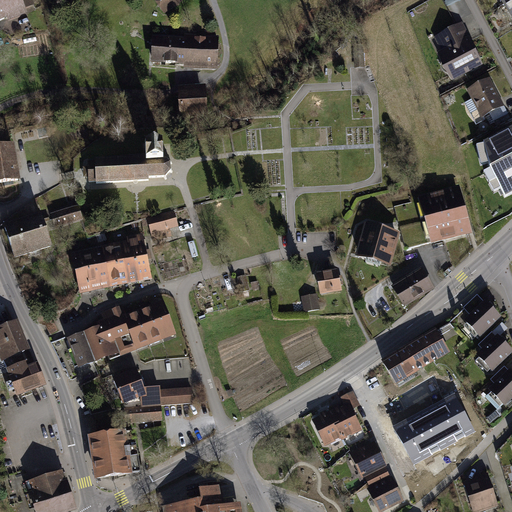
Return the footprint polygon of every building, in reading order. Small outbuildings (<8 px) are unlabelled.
[(0,0),(0,18),(6,16),(2,4),(12,0),(0,0)] [(12,0),(2,4),(6,16),(25,9),(20,0),(12,0)] [(176,0),(159,0),(165,8),(177,0),(176,0)] [(453,79),(480,65),(460,26),(442,36),(449,50),(441,55),(453,79)] [(23,37),(24,44),(37,42),(35,34),(23,37)] [(153,62),(217,65),(218,43),(217,43),(217,37),(205,37),(205,42),(196,42),(196,36),(185,35),(185,41),(154,40),(153,62)] [(354,55),(355,55),(363,54),(364,54),(363,45),(353,46),(354,55)] [(355,55),(355,67),(364,67),(363,54),(355,55)] [(469,91),(483,116),(502,106),(488,81),(469,91)] [(194,93),(178,94),(180,114),(205,112),(203,92),(194,93)] [(489,168),(505,197),(511,193),(511,128),(483,143),(489,168)] [(148,178),(164,177),(165,180),(167,179),(166,176),(169,172),(172,173),(173,171),(170,170),(170,165),(172,164),(171,161),(169,163),(163,158),(163,144),(145,145),(146,157),(95,160),(95,162),(88,162),(89,182),(96,182),(96,184),(148,181),(148,178)] [(12,146),(0,147),(0,183),(18,180),(12,146)] [(422,199),(434,243),(469,233),(457,190),(422,199)] [(51,215),(55,228),(82,219),(78,206),(77,207),(76,203),(69,205),(70,209),(51,215)] [(174,213),(148,219),(154,240),(170,236),(168,228),(177,226),(174,213)] [(41,217),(5,228),(15,258),(51,246),(41,217)] [(367,227),(359,254),(389,262),(397,236),(367,227)] [(91,238),(92,245),(106,241),(105,234),(91,238)] [(128,240),(128,243),(130,242),(132,255),(124,256),(126,266),(125,266),(128,281),(139,280),(135,258),(140,257),(137,241),(139,241),(138,238),(128,240)] [(135,258),(139,280),(151,278),(143,240),(139,241),(137,241),(140,257),(135,258)] [(103,250),(108,280),(112,280),(113,284),(128,281),(125,266),(126,266),(124,256),(132,255),(130,242),(128,243),(102,248),(103,250)] [(72,256),(79,290),(81,290),(80,286),(108,280),(103,250),(72,256)] [(321,294),(340,291),(339,285),(343,285),(341,277),(338,278),(337,272),(318,276),(321,294)] [(432,288),(421,272),(394,289),(404,305),(432,288)] [(245,276),(237,278),(241,292),(249,290),(245,276)] [(305,312),(319,309),(317,295),(302,298),(305,312)] [(479,336),(499,317),(486,303),(485,305),(477,296),(464,308),(472,317),(466,323),(479,336)] [(163,305),(151,310),(161,336),(173,331),(163,305)] [(121,307),(112,311),(127,349),(135,346),(136,346),(126,319),(121,307)] [(151,310),(138,314),(149,341),(161,336),(151,310)] [(127,349),(112,311),(104,314),(108,326),(119,352),(127,349)] [(46,325),(51,333),(57,331),(48,315),(46,315),(43,315),(40,314),(38,314),(37,313),(42,324),(46,325)] [(138,314),(126,319),(136,346),(149,341),(138,314)] [(0,330),(0,345),(20,337),(15,324),(0,330)] [(492,334),(497,339),(501,336),(507,329),(502,324),(492,334)] [(97,360),(119,352),(108,326),(87,334),(97,360)] [(436,332),(400,354),(412,373),(448,351),(436,332)] [(97,360),(87,334),(83,336),(93,362),(97,360)] [(491,370),(511,351),(502,342),(504,339),(501,336),(497,339),(492,334),(479,346),(485,351),(479,357),(491,370)] [(80,367),(93,362),(83,336),(70,341),(73,350),(69,351),(72,357),(75,356),(80,367)] [(0,345),(0,358),(1,360),(8,357),(22,352),(26,350),(20,337),(0,345)] [(17,395),(44,385),(37,366),(34,367),(32,360),(27,362),(22,352),(8,357),(13,369),(8,371),(17,395)] [(400,354),(384,364),(396,383),(399,387),(415,378),(412,373),(400,354)] [(510,373),(504,368),(492,380),(497,386),(491,391),(504,405),(511,397),(511,373),(511,372),(510,373)] [(137,372),(114,381),(123,403),(141,396),(142,407),(161,406),(159,391),(159,388),(143,390),(137,372)] [(192,403),(191,388),(159,391),(161,406),(192,403)] [(342,398),(347,408),(348,411),(357,407),(351,393),(342,398)] [(454,393),(392,427),(414,465),(475,431),(454,393)] [(161,406),(142,407),(125,409),(126,423),(162,420),(161,406)] [(347,408),(332,415),(342,436),(343,438),(358,430),(348,411),(347,408)] [(492,421),(498,417),(495,413),(489,417),(492,421)] [(342,436),(332,415),(331,414),(316,421),(327,443),(342,436)] [(91,438),(97,478),(139,472),(134,433),(132,432),(91,438)] [(374,445),(354,455),(364,475),(370,473),(373,480),(377,478),(373,471),(384,466),(374,445)] [(326,466),(332,463),(328,456),(323,459),(326,466)] [(384,466),(373,471),(377,478),(388,473),(384,466)] [(377,478),(373,480),(377,487),(391,480),(388,473),(377,478)] [(36,511),(67,511),(75,510),(66,482),(63,483),(60,474),(48,478),(48,479),(33,484),(32,482),(26,483),(30,494),(31,494),(36,511)] [(468,485),(477,511),(495,505),(487,479),(468,485)] [(368,483),(382,510),(401,501),(391,480),(377,487),(373,480),(368,483)] [(202,501),(165,508),(166,511),(236,511),(235,505),(220,508),(217,488),(200,491),(202,501)]
